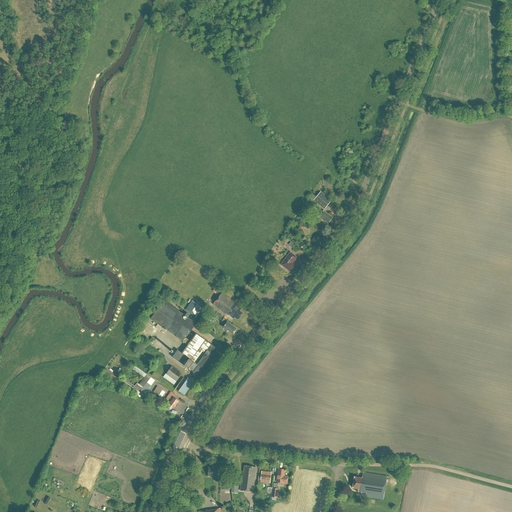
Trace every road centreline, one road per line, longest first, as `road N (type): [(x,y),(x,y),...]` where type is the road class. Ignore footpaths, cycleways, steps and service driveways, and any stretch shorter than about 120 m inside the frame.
road 1 (secondary): [(178,440),(347,221),(440,0)]
road 2 (unclassified): [(330,511),(337,464),(178,440)]
road 3 (track): [(511,487),(420,464),(337,464)]
